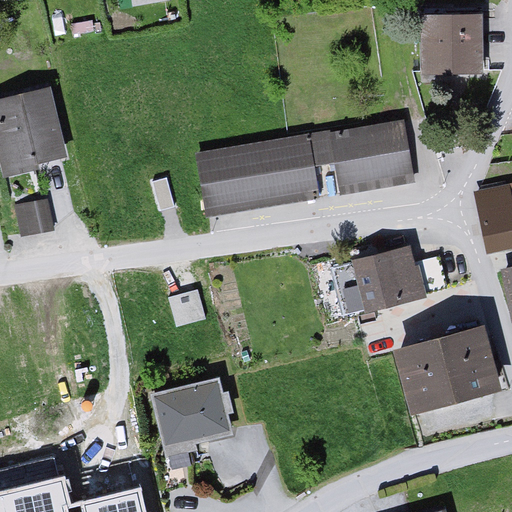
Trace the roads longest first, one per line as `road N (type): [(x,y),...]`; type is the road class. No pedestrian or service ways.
road 1 (residential): [(452,210),(0,275)]
road 2 (residential): [(511,435),(292,511)]
road 3 (residential): [(511,403),(452,210)]
road 4 (residential): [(452,210),(511,72)]
